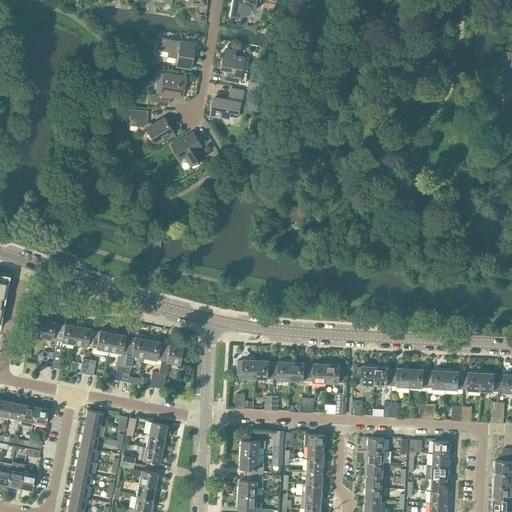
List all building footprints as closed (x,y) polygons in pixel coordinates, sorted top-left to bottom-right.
[(231,0),(229,16),(241,18),(242,12),(249,7),(255,8),(255,0),(231,0)] [(195,52),(196,46),(195,43),(172,39),(170,37),(168,38),(160,37),(158,50),(167,52),(167,56),(177,58),(175,66),(190,69),(193,52),(195,52)] [(236,54),(236,50),(225,48),(222,69),(227,70),(225,80),(245,83),(247,73),(242,72),(245,57),(236,55),(236,54)] [(163,72),(163,73),(160,94),(150,93),(149,100),(169,103),(170,97),(181,99),(185,76),(163,72)] [(212,104),(212,115),(229,115),(238,117),(240,102),(242,102),(244,90),(231,88),(229,100),(214,97),(213,104),(212,104)] [(130,109),(129,125),(145,127),(155,143),(173,133),(164,117),(152,124),(150,121),(147,123),(148,110),(130,109)] [(199,161),(201,160),(200,159),(205,156),(199,147),(201,146),(192,131),(170,144),(179,159),(184,156),(190,165),(199,160),(199,161)] [(0,317),(9,275),(0,273),(0,317)] [(33,336),(56,340),(59,325),(54,324),(55,321),(42,318),(41,323),(35,322),(33,336)] [(56,340),(74,343),(77,325),(65,323),(64,326),(59,325),(56,340)] [(74,343),(91,347),(94,331),(89,331),(90,328),(77,325),(74,343)] [(91,347),(109,350),(112,332),(100,329),(99,332),(94,331),(91,347)] [(112,332),(109,350),(119,352),(118,356),(117,356),(115,365),(117,366),(114,379),(121,380),(126,353),(129,338),(124,337),(125,334),(112,332)] [(129,338),(126,353),(121,380),(127,381),(130,368),(131,368),(133,359),(132,358),(133,354),(143,356),(147,339),(134,336),(134,339),(129,338)] [(143,356),(161,360),(164,345),(159,344),(159,341),(147,339),(143,356)] [(159,373),(156,387),(162,388),(165,375),(166,375),(168,366),(166,363),(166,361),(179,363),(182,345),(169,343),(169,346),(164,345),(161,360),(159,373)] [(51,367),(58,368),(60,354),(62,347),(56,346),(54,353),(54,352),(52,360),(51,367)] [(42,365),(43,365),(51,367),(52,360),(54,352),(45,351),(43,351),(42,351),(40,352),(39,353),(38,354),(37,355),(37,357),(37,358),(37,359),(39,362),(40,363),(41,364),(42,365)] [(86,373),(88,359),(82,358),(79,372),(86,373)] [(255,377),(256,359),(243,358),(243,360),(238,359),(237,377),(255,377)] [(88,359),(86,373),(92,375),(95,360),(88,359)] [(255,377),(273,378),(274,363),(268,363),(269,359),(256,359),(255,377)] [(273,378),(290,379),(291,361),(278,360),(278,363),(274,363),(273,378)] [(290,379),(308,380),(309,365),(304,364),(304,361),(291,361),(290,379)] [(308,380),(326,381),(327,363),(314,362),(314,365),(309,365),(308,380)] [(327,363),(326,381),(344,382),(345,365),(340,365),(340,363),(327,363)] [(374,384),(375,365),(363,365),(362,366),(357,366),(356,383),(374,384)] [(374,384),(392,385),(393,369),(388,369),(388,366),(375,365),(374,384)] [(392,385),(410,386),(411,367),(398,367),(398,370),(393,369),(392,385)] [(410,386),(427,387),(428,371),(424,371),(424,368),(411,367),(410,386)] [(427,387),(445,388),(446,369),(434,369),(433,372),(428,371),(427,387)] [(445,388),(463,389),(464,373),(459,373),(459,370),(446,369),(445,388)] [(463,389),(481,390),(482,371),(469,370),(469,374),(464,373),(463,389)] [(156,387),(159,373),(152,371),(149,385),(156,387)] [(481,390),(498,391),(499,375),(495,375),(495,372),(482,371),(481,390)] [(511,391),(511,372),(505,373),(504,376),(499,375),(498,391),(498,394),(503,394),(503,391),(511,391)] [(228,391),(227,407),(238,407),(239,391),(228,391)] [(335,413),(342,413),(344,393),(337,392),(335,413)] [(11,401),(0,399),(0,415),(8,417),(11,401)] [(23,404),(11,401),(8,417),(20,419),(23,404)] [(498,401),(496,422),(503,422),(505,402),(498,401)] [(35,406),(23,404),(20,419),(32,421),(35,406)] [(426,404),(426,418),(434,418),(435,404),(426,404)] [(461,420),(462,406),(453,405),(452,419),(461,420)] [(35,406),(32,421),(45,424),(48,408),(35,406)] [(462,406),(461,420),(471,420),(472,406),(462,406)] [(84,421),(100,424),(102,412),(87,409),(84,421)] [(126,417),(120,416),(117,430),(123,431),(126,417)] [(127,430),(133,431),(135,419),(129,417),(127,430)] [(84,421),(82,434),(97,437),(100,424),(84,421)] [(148,434),(164,438),(166,425),(151,422),(148,434)] [(304,446),(308,446),(324,447),(324,442),(326,442),(327,435),(324,435),(324,434),(305,433),(304,446)] [(95,449),(97,437),(82,434),(79,446),(95,449)] [(148,434),(145,447),(161,450),(164,438),(148,434)] [(368,449),(383,450),(384,437),(368,436),(368,449)] [(29,439),(28,445),(40,447),(41,441),(29,439)] [(122,441),(117,441),(109,439),(109,443),(116,444),(115,448),(120,449),(122,441)] [(241,453),(259,454),(259,447),(265,447),(265,440),(241,439),(241,453)] [(433,453),(448,453),(449,441),(433,440),(433,453)] [(92,461),(95,449),(79,446),(77,458),(92,461)] [(161,450),(145,447),(141,446),(138,459),(159,463),(161,450)] [(308,446),(307,458),(323,459),(324,447),(308,446)] [(27,448),(26,454),(38,457),(39,451),(27,448)] [(368,449),(367,461),(383,462),(383,450),(368,449)] [(259,454),(241,453),(240,468),(250,468),(250,474),(267,475),(267,472),(263,471),(264,462),(258,462),(259,454)] [(433,453),(432,465),(448,466),(448,453),(433,453)] [(134,463),(135,457),(122,454),(121,461),(134,463)] [(90,473),(92,461),(77,458),(75,470),(90,473)] [(307,458),(307,471),(322,472),(323,459),(307,458)] [(510,473),(511,460),(508,460),(502,460),(495,460),(494,472),(510,473)] [(140,476),(138,483),(154,486),(157,473),(141,470),(141,471),(132,469),(134,463),(121,461),(120,467),(129,469),(128,474),(140,476)] [(367,461),(366,474),(382,475),(383,462),(367,461)] [(432,465),(431,478),(447,478),(448,466),(432,465)] [(10,469),(0,467),(0,483),(7,485),(10,469)] [(22,472),(10,469),(7,485),(19,487),(22,472)] [(88,485),(90,473),(75,470),(72,482),(88,485)] [(307,471),(306,483),(322,484),(322,472),(307,471)] [(22,472),(19,487),(32,490),(35,474),(22,472)] [(494,472),(494,485),(510,486),(510,473),(494,472)] [(239,494),(257,494),(257,487),(262,487),(263,479),(266,480),(267,475),(250,474),(250,480),(240,480),(239,494)] [(366,474),(366,486),(381,487),(382,475),(366,474)] [(431,478),(431,490),(446,491),(447,478),(431,478)] [(85,498),(88,485),(72,482),(70,494),(85,498)] [(138,483),(136,495),(152,499),(154,486),(138,483)] [(321,496),(322,484),(306,483),(306,484),(302,484),(301,495),(321,496)] [(494,485),(493,497),(509,498),(510,486),(494,485)] [(366,486),(365,499),(381,500),(381,487),(366,486)] [(431,490),(430,502),(446,503),(446,491),(431,490)] [(83,510),(85,498),(70,494),(67,507),(83,510)] [(257,494),(239,494),(238,507),(248,508),(248,511),(261,511),(262,502),(256,502),(257,494)] [(288,494),(283,494),(282,507),(287,507),(291,507),(291,500),(287,500),(288,494)] [(136,495),(133,508),(150,511),(152,499),(136,495)] [(321,509),(321,496),(301,495),(301,496),(305,496),(305,508),(321,509)] [(493,497),(492,509),(508,510),(509,498),(493,497)] [(365,499),(364,511),(380,511),(381,500),(365,499)] [(430,502),(429,511),(445,511),(446,503),(430,502)]
